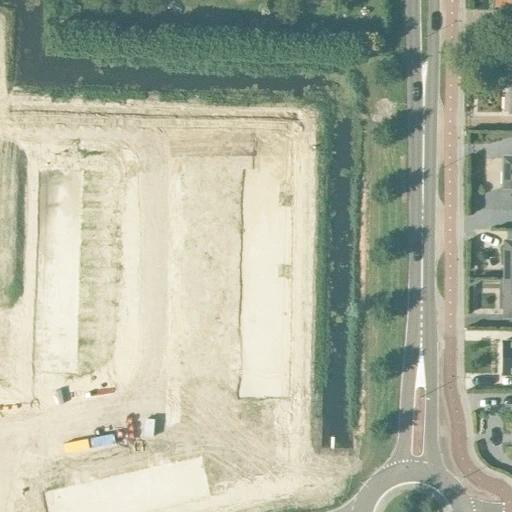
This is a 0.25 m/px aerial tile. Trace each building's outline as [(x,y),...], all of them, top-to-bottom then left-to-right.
[(511,0),(491,0),(491,8),(511,8),(511,0)] [(282,26),(265,26),(265,39),(282,39),(282,26)] [(249,175),(249,188),(276,188),(277,175),(287,176),(288,134),(259,134),(258,175),(249,175)] [(511,158),(504,159),(503,187),(511,187),(511,158)] [(40,175),(40,195),(76,196),(77,176),(40,175)] [(101,179),(101,188),(112,188),(112,179),(101,179)] [(40,195),(39,215),(76,216),(76,196),(40,195)] [(245,198),(245,236),(286,237),(286,211),(273,211),(273,198),(245,198)] [(100,208),(100,216),(111,217),(111,208),(100,208)] [(39,215),(38,234),(75,235),(76,216),(39,215)] [(100,216),(100,225),(111,225),(111,217),(100,216)] [(38,234),(38,253),(74,254),(75,235),(38,234)] [(245,236),(244,274),(272,275),(272,261),(286,262),(286,237),(245,236)] [(503,280),(511,279),(511,243),(506,244),(506,248),(503,248),(503,265),(506,265),(506,268),(505,279),(503,279),(503,280)] [(100,246),(100,255),(111,255),(111,247),(100,246)] [(38,253),(37,272),(74,273),(74,254),(38,253)] [(100,255),(99,263),(110,264),(111,255),(100,255)] [(37,272),(36,291),(73,292),(74,273),(37,272)] [(511,279),(503,280),(505,280),(505,294),(502,294),(502,311),(505,311),(505,315),(511,315),(511,279)] [(244,282),(244,299),(285,300),(285,283),(244,282)] [(99,285),(99,293),(110,294),(110,285),(99,285)] [(193,290),(193,298),(204,298),(204,290),(193,290)] [(36,291),(36,310),(72,312),(73,292),(36,291)] [(99,293),(99,302),(110,302),(110,294),(99,293)] [(193,298),(193,307),(204,307),(204,298),(193,298)] [(244,299),(243,315),(285,315),(285,300),(244,299)] [(36,310),(35,330),(72,331),(72,312),(36,310)] [(243,315),(243,330),(285,331),(285,315),(243,315)] [(192,321),(192,330),(203,330),(203,321),(192,321)] [(99,323),(98,332),(109,332),(110,324),(99,323)] [(35,330),(35,349),(71,350),(72,331),(35,330)] [(192,330),(192,338),(203,338),(203,330),(192,330)] [(243,330),(243,346),(284,347),(285,331),(243,330)] [(98,332),(98,340),(109,341),(109,332),(98,332)] [(511,341),(502,342),(501,374),(511,374),(511,341)] [(243,346),(243,362),(284,362),(284,347),(243,346)] [(35,349),(34,369),(71,370),(71,350),(35,349)] [(192,352),(192,361),(203,361),(203,352),(192,352)] [(98,357),(98,366),(109,366),(109,358),(98,357)] [(192,361),(192,369),(203,369),(203,361),(192,361)] [(243,362),(242,377),(284,378),(284,362),(243,362)] [(242,377),(242,394),(284,394),(284,378),(242,377)] [(191,384),(191,393),(202,393),(202,385),(191,384)] [(233,438),(193,447),(196,462),(202,487),(212,484),(214,493),(215,493),(216,493),(231,490),(234,490),(234,489),(235,489),(234,489),(235,489),(235,487),(233,482),(240,480),(242,487),(272,480),(270,469),(280,467),(267,408),(229,416),(233,438)] [(183,414),(175,416),(177,427),(186,425),(183,414)] [(155,421),(147,423),(149,433),(157,431),(155,421)] [(147,423),(138,424),(141,435),(149,433),(147,423)] [(118,429),(109,431),(112,442),(120,440),(118,429)] [(109,431),(101,433),(103,444),(112,442),(109,431)] [(80,438),(72,439),(74,450),(82,448),(80,438)] [(72,439),(64,441),(66,452),(74,450),(72,439)] [(46,445),(38,447),(40,458),(48,456),(46,445)] [(196,462),(176,466),(184,502),(204,497),(202,487),(196,462)] [(176,466),(157,470),(165,506),(184,502),(176,466)] [(157,470),(139,474),(147,510),(165,506),(157,470)] [(139,474),(120,479),(127,511),(138,511),(147,510),(139,474)] [(127,511),(120,479),(101,483),(107,511),(127,511)] [(107,511),(101,483),(83,487),(88,511),(107,511)] [(88,511),(83,487),(64,491),(68,511),(88,511)] [(68,511),(64,491),(46,495),(50,511),(68,511)]
